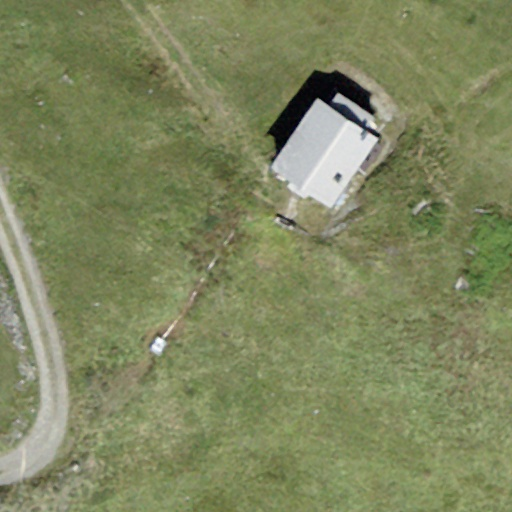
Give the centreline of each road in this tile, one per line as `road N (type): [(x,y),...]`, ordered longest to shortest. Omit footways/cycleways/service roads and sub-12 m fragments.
road 1 (track): [(0,227),(25,276),(47,369),(47,429),(25,467),(0,474)]
road 2 (track): [(125,0),(240,150)]
